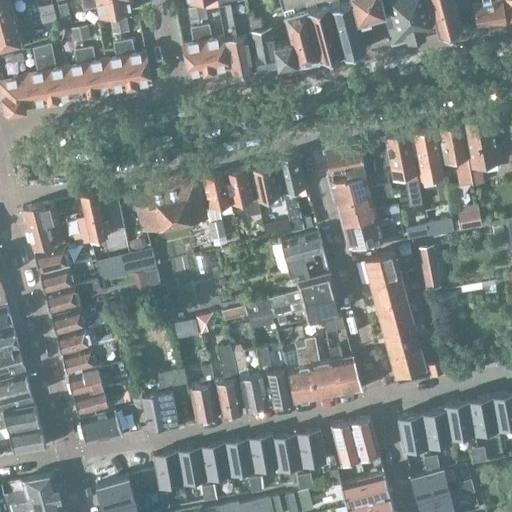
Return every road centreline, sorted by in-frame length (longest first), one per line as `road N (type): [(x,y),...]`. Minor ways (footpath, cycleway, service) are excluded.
road 1 (residential): [(178,100),(511,29)]
road 2 (residential): [(67,454),(378,398)]
road 3 (residential): [(1,199),(311,140)]
road 4 (residential): [(378,398),(311,140)]
road 5 (residential): [(67,454),(1,199)]
road 6 (residential): [(311,140),(511,101)]
road 7 (residential): [(0,136),(178,100)]
road 8 (residential): [(378,398),(511,374)]
